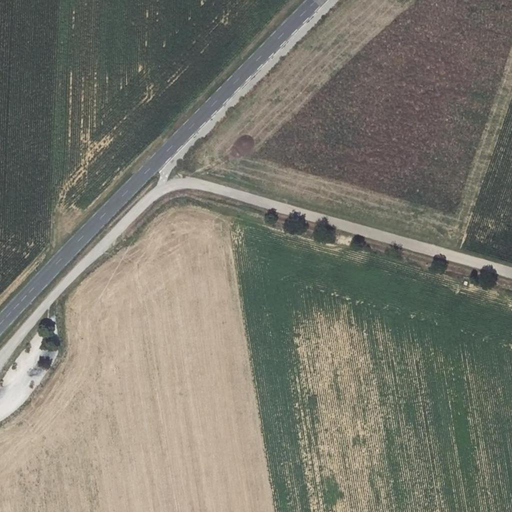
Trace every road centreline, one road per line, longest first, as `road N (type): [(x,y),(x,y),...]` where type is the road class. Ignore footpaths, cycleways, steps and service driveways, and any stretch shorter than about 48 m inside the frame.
road 1 (track): [(511,272),(196,182),(176,183),(102,246),(0,359)]
road 2 (unclassified): [(0,324),(315,0)]
